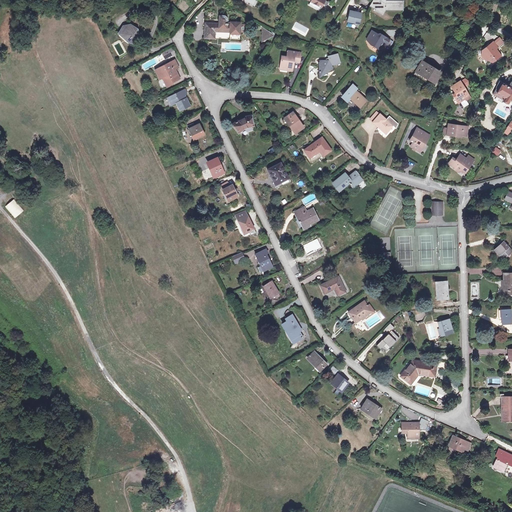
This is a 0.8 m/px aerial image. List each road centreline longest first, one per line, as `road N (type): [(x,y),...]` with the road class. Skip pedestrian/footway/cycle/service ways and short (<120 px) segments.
road 1 (residential): [(205,92),(321,335),(380,388),(465,426)]
road 2 (track): [(0,205),(59,280),(113,383),(171,448),(191,501)]
road 3 (residential): [(205,92),(300,100),(361,158),(463,192)]
road 4 (residential): [(463,192),(465,426)]
